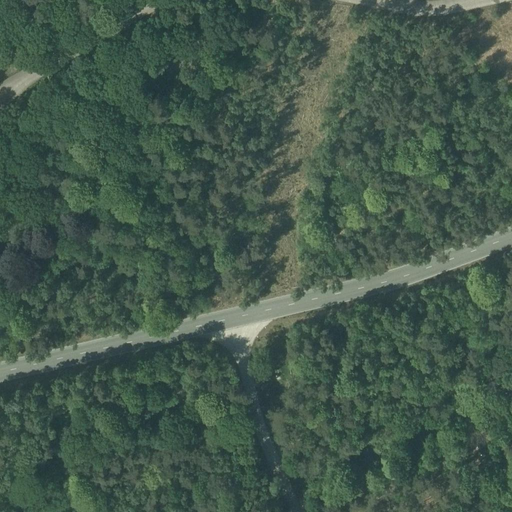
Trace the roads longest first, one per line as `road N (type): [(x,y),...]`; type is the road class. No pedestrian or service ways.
road 1 (unclassified): [(231,314),(347,288),(511,231)]
road 2 (track): [(0,483),(68,467),(253,394)]
road 3 (track): [(274,446),(403,416),(511,366)]
road 4 (unclassified): [(0,367),(231,314)]
road 5 (unclassified): [(301,511),(231,314)]
